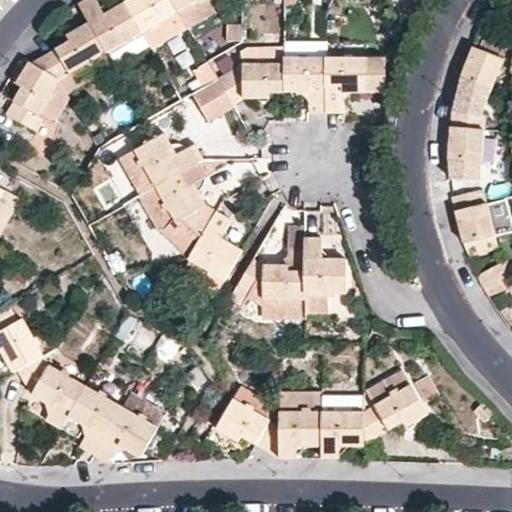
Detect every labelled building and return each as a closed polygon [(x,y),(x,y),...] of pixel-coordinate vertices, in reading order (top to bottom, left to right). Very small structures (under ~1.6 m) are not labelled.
[(102,2),(100,0),(83,0),(81,2),(91,19),(108,50),(144,29),(127,0),(126,0),(118,5),(107,11),(102,2)] [(153,44),(189,23),(175,0),(127,0),(144,29),(152,43),(153,44)] [(175,0),(189,23),(224,3),(222,0),(175,0)] [(107,11),(118,5),(102,2),(107,11)] [(61,77),(108,50),(91,19),(69,32),(72,38),(34,60),(60,74),(61,77)] [(229,36),(245,36),(245,23),(229,22),(229,36)] [(152,43),(144,29),(108,50),(116,63),(152,43)] [(329,38),(288,39),(288,46),(288,55),(329,55),(329,38)] [(288,55),(288,46),(248,47),(243,50),(243,63),(244,62),(288,62),(288,55)] [(462,79),(493,91),(505,59),(479,49),(477,55),(473,53),(467,68),(462,79)] [(108,50),(61,77),(69,90),(116,63),(108,50)] [(329,55),(288,55),(288,62),(288,90),(303,90),(314,89),(314,99),(313,110),(329,109),(329,55)] [(370,56),(329,55),(329,109),(345,109),(345,100),(345,89),(357,89),(369,88),(370,56)] [(389,89),(390,56),(370,56),(369,88),(389,89)] [(39,129),(47,113),(42,110),(61,77),(60,74),(34,60),(32,59),(18,81),(24,85),(8,112),(39,129)] [(288,90),(288,62),(244,62),(243,63),(220,75),(235,101),(245,95),(272,95),(272,90),(288,90)] [(211,117),(236,103),(235,101),(220,75),(212,79),(194,90),(211,117)] [(69,90),(61,77),(42,110),(47,113),(57,119),(71,94),(69,90)] [(462,79),(459,89),(489,101),(493,91),(462,79)] [(303,90),(314,99),(314,89),(303,90)] [(345,100),(357,89),(345,89),(345,100)] [(457,128),(486,130),(487,117),(455,114),(453,128),(457,128)] [(453,140),(451,160),(484,161),(486,130),(457,128),(457,134),(453,134),(453,140)] [(206,155),(208,155),(198,141),(190,145),(181,152),(174,142),(166,130),(139,146),(161,182),(200,159),(206,155)] [(190,145),(174,142),(181,152),(190,145)] [(161,182),(139,146),(123,156),(144,191),(161,182)] [(214,182),(200,159),(161,182),(182,217),(207,233),(220,210),(209,203),(202,190),(214,182)] [(451,160),(451,172),(483,174),(484,161),(451,160)] [(182,217),(161,182),(144,191),(166,227),(182,217)] [(454,198),(456,210),(458,210),(466,208),(489,202),(486,189),(454,198)] [(462,224),(466,244),(498,234),(511,230),(511,210),(508,197),(489,202),(466,208),(461,219),(462,224)] [(458,210),(461,219),(466,208),(458,210)] [(194,256),(230,276),(245,249),(233,243),(223,238),(229,229),(235,219),(220,210),(207,233),(194,256)] [(255,256),(233,295),(249,303),(257,290),(266,295),(271,295),(271,313),(309,312),(309,288),(309,248),(308,233),(308,222),(292,221),(292,252),(292,263),(282,262),(266,261),(255,256)] [(233,243),(229,229),(223,238),(233,243)] [(324,233),(308,233),(309,248),(309,288),(330,288),(349,289),(349,255),(335,254),(324,254),(324,242),(324,233)] [(466,244),(470,255),(502,246),(498,234),(466,244)] [(335,254),(324,242),(324,254),(335,254)] [(292,252),(282,262),(292,263),(292,252)] [(230,276),(194,256),(186,269),(223,288),(230,276)] [(511,264),(510,261),(480,276),(486,287),(494,299),(511,290),(505,279),(511,274),(511,264)] [(13,300),(0,307),(0,352),(6,349),(12,360),(18,370),(22,368),(48,352),(25,317),(24,318),(13,300)] [(0,352),(0,357),(12,360),(6,349),(0,352)] [(54,363),(48,352),(22,368),(37,393),(39,395),(48,399),(59,406),(52,416),(51,419),(65,427),(73,414),(90,383),(54,363)] [(381,401),(370,407),(371,437),(410,419),(412,424),(435,413),(411,367),(374,384),(381,401)] [(126,403),(90,383),(73,414),(85,421),(96,426),(90,437),(86,444),(99,452),(100,451),(113,426),(126,403)] [(285,408),(325,407),(325,391),(325,388),(285,388),(285,408)] [(325,407),(370,407),(369,390),(325,391),(325,407)] [(285,445),(285,421),(240,397),(222,429),(243,439),(245,436),(259,442),(285,454),(285,445)] [(48,399),(52,416),(59,406),(48,399)] [(164,424),(126,403),(113,426),(100,451),(114,459),(118,453),(124,442),(138,449),(146,454),(164,424)] [(325,407),(285,408),(285,421),(285,445),(290,444),(303,444),(303,454),(303,456),(325,456),(325,407)] [(335,456),(344,456),(345,454),(346,442),(357,441),(371,441),(371,437),(370,407),(325,407),(325,456),(335,456)] [(85,421),(90,437),(96,426),(85,421)] [(346,442),(345,454),(357,441),(346,442)] [(118,453),(138,449),(124,442),(118,453)] [(290,444),(303,454),(303,444),(290,444)]
